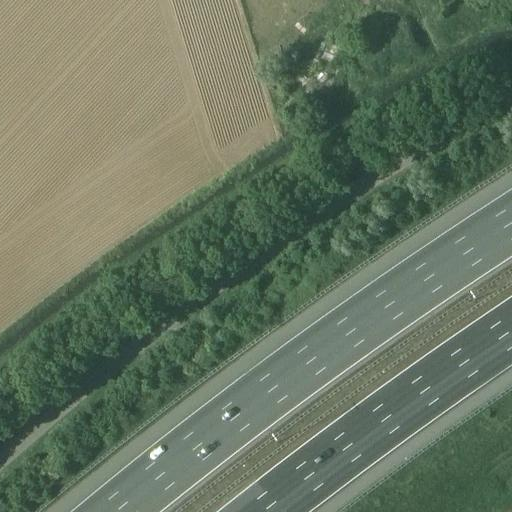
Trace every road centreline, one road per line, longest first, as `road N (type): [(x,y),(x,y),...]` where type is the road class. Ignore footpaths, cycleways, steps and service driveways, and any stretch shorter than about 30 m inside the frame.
road 1 (unclassified): [(511,95),(419,146),(214,286),(0,461)]
road 2 (motorway): [(511,229),(284,380),(116,511)]
road 3 (motorway): [(265,511),(511,331)]
